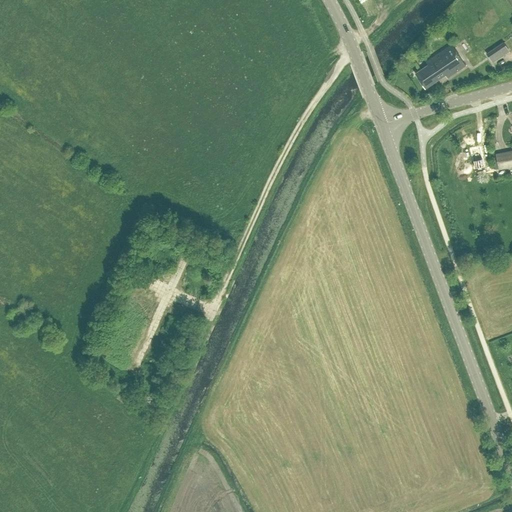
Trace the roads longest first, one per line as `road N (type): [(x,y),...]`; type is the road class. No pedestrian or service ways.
road 1 (tertiary): [(511,479),(381,123)]
road 2 (track): [(354,50),(280,160),(211,307),(169,294)]
road 3 (tertiary): [(381,123),(511,86)]
road 4 (tertiary): [(381,123),(330,0)]
